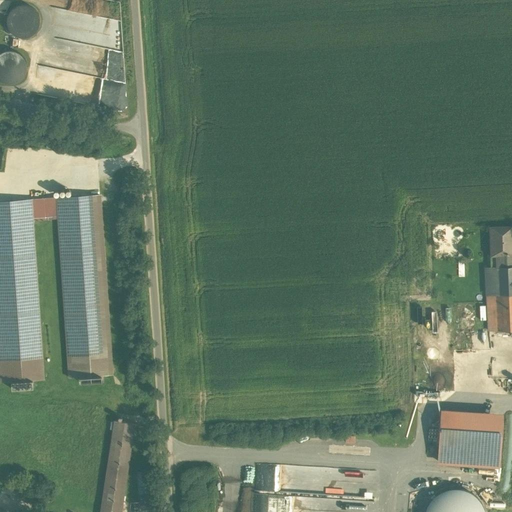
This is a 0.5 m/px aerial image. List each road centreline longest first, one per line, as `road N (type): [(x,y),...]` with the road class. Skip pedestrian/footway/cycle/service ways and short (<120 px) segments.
road 1 (unclassified): [(168,511),(142,125)]
road 2 (unclassified): [(142,125),(121,128),(0,103)]
road 3 (unclassified): [(142,125),(135,0)]
